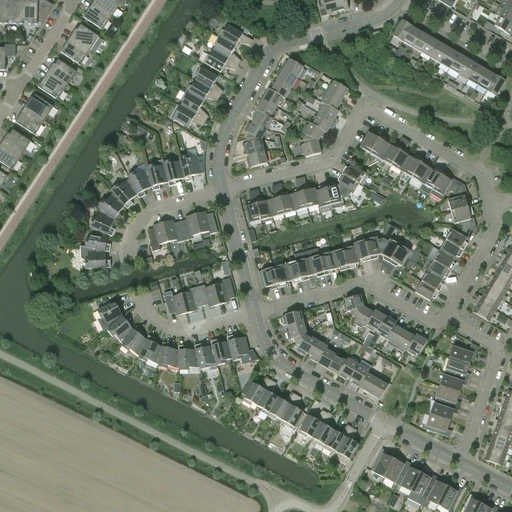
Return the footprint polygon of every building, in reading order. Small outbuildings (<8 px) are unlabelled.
[(22,0),(17,0),(7,0),(7,22),(13,23),(13,25),(22,25),(22,23),(22,0)] [(22,23),(28,23),(28,25),(37,25),(37,23),(42,23),(42,24),(55,5),(54,5),(54,6),(47,2),(46,1),(45,1),(44,1),(42,1),(28,0),(21,0),(22,0),(22,23)] [(95,0),(93,4),(112,17),(121,3),(116,0),(95,0)] [(327,16),(337,13),(334,0),(316,0),(318,7),(324,6),(327,16)] [(334,0),(337,13),(348,10),(345,0),(334,0)] [(448,0),(437,0),(438,1),(451,9),(454,3),(448,0)] [(511,1),(509,0),(504,0),(500,7),(511,13),(511,1)] [(112,17),(93,4),(83,18),(103,31),(112,17)] [(511,13),(500,7),(495,16),(500,18),(510,24),(511,24),(511,21),(511,13)] [(500,18),(494,27),(510,36),(511,32),(511,24),(510,24),(500,18)] [(393,37),(403,43),(411,28),(402,22),(393,37)] [(70,39),(89,52),(99,38),(81,26),(76,34),(74,33),(70,39)] [(222,30),(217,38),(235,48),(238,43),(250,46),(253,41),(227,27),(224,32),(222,30)] [(421,33),(411,28),(403,43),(412,48),(421,33)] [(412,48),(421,53),(430,38),(421,33),(412,48)] [(235,48),(217,38),(213,45),(216,47),(213,52),(238,66),(241,62),(232,53),(235,48)] [(439,44),(430,38),(421,53),(431,59),(439,44)] [(80,66),(89,52),(70,39),(61,53),(80,66)] [(431,59),(440,64),(449,49),(439,44),(431,59)] [(0,71),(5,71),(5,58),(20,58),(20,59),(28,47),(28,46),(27,47),(0,46),(0,71)] [(458,55),(449,49),(440,64),(449,70),(458,55)] [(175,50),(172,55),(179,59),(182,54),(175,50)] [(238,66),(213,52),(210,57),(207,55),(203,63),(220,73),(224,68),(235,71),(238,66)] [(449,70),(459,75),(467,60),(458,55),(449,70)] [(280,69),(297,79),(303,69),(289,60),(287,63),(285,62),(280,69)] [(477,66),(467,60),(459,75),(468,81),(477,66)] [(47,74),(67,87),(76,73),(58,61),(53,69),(51,68),(47,74)] [(468,81),(477,86),(486,71),(477,66),(468,81)] [(198,77),(195,82),(220,97),(223,92),(214,84),(217,79),(200,68),(195,76),(198,77)] [(277,81),(291,90),(297,79),(280,69),(276,77),(279,79),(277,81)] [(495,77),(486,71),(477,86),(486,92),(495,77)] [(67,87),(47,74),(38,88),(58,101),(67,87)] [(495,77),(486,92),(496,97),(505,82),(495,77)] [(291,90),(277,81),(275,84),(273,83),(268,90),(285,100),(291,90)] [(217,102),(220,97),(195,82),(192,87),(189,86),(185,93),(203,104),(206,99),(217,102)] [(325,92),(342,101),(348,91),(334,83),(332,86),(330,84),(325,92)] [(262,101),(276,109),(278,106),(280,108),(285,100),(268,90),(262,101)] [(339,107),(342,101),(325,92),(321,99),(323,101),(322,104),(338,113),(341,109),(339,107)] [(200,109),(203,104),(185,93),(181,101),(183,102),(180,107),(205,122),(208,117),(200,109)] [(25,109),(44,122),(53,108),(35,96),(30,104),(29,103),(25,109)] [(256,111),(273,121),(277,113),(275,112),(276,109),(262,101),(256,111)] [(320,113),(318,116),(335,125),(337,121),(336,119),(335,119),(338,113),(322,104),(317,111),(320,113)] [(203,127),(205,122),(180,107),(177,112),(175,111),(170,118),(188,129),(191,124),(203,127)] [(44,122),(25,109),(16,123),(35,136),(44,122)] [(273,121),(256,111),(252,117),(255,119),(253,123),(267,131),(273,121)] [(314,117),(310,124),(326,134),(329,129),(330,129),(332,130),(335,125),(318,116),(317,118),(314,117)] [(164,120),(161,125),(167,128),(169,123),(164,120)] [(267,131),(253,123),(251,126),(249,124),(244,132),(249,135),(247,139),(261,141),(267,131)] [(306,136),(304,141),(318,143),(321,137),(321,138),(324,138),(326,134),(310,124),(308,127),(305,126),(301,133),(306,136)] [(2,144),(22,157),(31,143),(13,131),(8,139),(6,138),(2,144)] [(359,148),(370,155),(380,137),(376,135),(374,136),(374,137),(368,133),(359,148)] [(385,140),(380,137),(370,155),(380,161),(389,146),(384,143),(384,142),(385,140)] [(261,141),(247,139),(248,144),(242,146),(245,154),(247,154),(248,157),(264,153),(261,141)] [(321,154),(318,143),(304,141),(305,146),(299,147),(301,156),(304,155),(305,158),(321,154)] [(22,157),(2,144),(0,147),(0,162),(12,171),(22,157)] [(380,161),(391,167),(401,149),(397,147),(395,148),(394,149),(389,146),(380,161)] [(405,152),(401,149),(391,167),(401,173),(410,158),(404,155),(405,154),(405,152)] [(264,153),(248,157),(249,160),(246,161),(249,169),(267,164),(264,153)] [(179,159),(180,162),(185,179),(186,183),(192,181),(191,177),(201,175),(197,158),(188,160),(188,157),(179,159)] [(401,173),(411,179),(422,161),(417,159),(415,161),(410,158),(401,173)] [(175,182),(185,179),(180,162),(172,164),(171,161),(163,163),(164,166),(169,183),(168,183),(169,187),(176,186),(175,182)] [(426,164),(422,161),(411,179),(422,185),(431,170),(425,167),(425,166),(426,164)] [(152,188),(153,192),(160,190),(159,186),(168,183),(169,183),(164,166),(156,168),(155,165),(147,168),(148,170),(152,188)] [(342,175),(359,185),(365,174),(350,166),(347,171),(344,170),(342,175)] [(143,192),(152,188),(148,170),(137,176),(135,173),(128,177),(129,180),(129,179),(137,196),(139,199),(145,196),(143,192)] [(422,185),(432,191),(442,173),(438,171),(436,173),(431,170),(422,185)] [(0,190),(8,178),(0,172),(0,190)] [(447,176),(442,173),(432,191),(430,195),(441,201),(447,190),(453,194),(464,186),(453,179),(451,182),(446,179),(446,178),(447,176)] [(353,196),(359,185),(342,175),(339,179),(341,181),(338,186),(348,199),(350,194),(353,196)] [(111,191),(113,193),(125,206),(127,210),(132,205),(130,202),(137,196),(129,179),(129,180),(120,187),(118,185),(111,191)] [(342,200),(348,199),(338,186),(332,188),(332,187),(331,185),(326,187),(331,206),(343,203),(342,200)] [(448,201),(451,213),(470,208),(465,186),(464,186),(453,194),(454,194),(455,199),(448,201)] [(319,209),(331,206),(326,187),(321,188),(321,190),(321,191),(316,192),(315,192),(319,206),(318,206),(319,209)] [(307,209),(318,206),(319,206),(315,192),(316,192),(315,189),(308,191),(307,188),(302,190),(307,209)] [(307,209),(302,190),(297,191),(297,194),(291,196),(296,212),(307,209)] [(119,214),(125,206),(113,193),(105,203),(103,201),(98,208),(100,209),(115,220),(118,222),(122,217),(119,214)] [(83,199),(78,195),(77,194),(74,198),(75,199),(81,203),(83,199)] [(284,215),(296,212),(291,196),(285,197),(284,194),(279,196),(284,215)] [(272,219),(284,215),(279,196),(274,197),(274,200),(268,202),(272,219)] [(261,222),(272,219),(268,202),(262,203),(261,201),(256,202),(261,222)] [(249,225),(261,222),(256,202),(251,203),(251,206),(244,208),(249,225)] [(476,229),(470,208),(451,213),(454,225),(461,223),(462,229),(475,231),(476,229)] [(108,235),(108,236),(112,237),(115,231),(111,229),(115,220),(100,209),(95,221),(93,219),(89,227),(92,228),(108,235)] [(205,213),(195,215),(200,235),(209,232),(210,235),(218,233),(213,214),(206,216),(205,213)] [(186,221),(180,223),(185,242),(192,240),(191,237),(200,235),(195,215),(185,218),(186,221)] [(177,244),(185,242),(180,223),(173,224),(173,221),(163,224),(168,243),(176,241),(177,244)] [(159,245),(168,243),(163,224),(153,227),(154,232),(147,234),(152,253),(160,251),(159,245)] [(106,245),(108,236),(108,235),(92,228),(89,240),(86,240),(85,248),(105,252),(109,253),(110,246),(106,245)] [(452,230),(445,241),(463,251),(466,247),(464,245),(463,245),(466,240),(469,241),(475,231),(462,229),(459,235),(452,230)] [(251,244),(256,242),(253,230),(248,232),(251,244)] [(365,241),(370,261),(375,260),(375,257),(381,255),(383,240),(378,241),(377,238),(365,241)] [(388,243),(383,240),(381,255),(386,258),(385,261),(390,264),(400,246),(389,240),(388,243)] [(358,261),(364,260),(365,262),(370,261),(365,241),(353,245),(354,247),(358,261)] [(460,256),(463,251),(445,241),(439,252),(454,260),(457,255),(458,255),(460,256)] [(400,246),(390,264),(394,266),(396,264),(402,267),(410,252),(400,246)] [(105,252),(85,248),(80,247),(81,259),(85,262),(85,270),(110,269),(110,262),(106,262),(105,252)] [(354,247),(343,250),(348,270),(353,269),(353,266),(359,264),(358,261),(354,247)] [(331,253),(335,270),(341,269),(343,271),(348,270),(343,250),(331,253)] [(511,251),(510,250),(506,256),(504,255),(502,260),(511,265),(511,251)] [(451,266),(454,260),(439,252),(433,262),(451,272),(453,268),(452,266),(451,266)] [(319,256),(325,276),(330,275),(330,272),(329,272),(335,270),(331,253),(319,256)] [(308,260),(312,276),(318,275),(320,278),(325,276),(319,256),(308,260)] [(448,277),(451,272),(433,262),(429,259),(423,270),(427,272),(442,281),(445,276),(446,276),(448,277)] [(296,263),(301,282),(306,281),(306,278),(312,276),(308,260),(296,263)] [(501,265),(497,271),(511,279),(511,265),(502,260),(499,264),(501,265)] [(285,266),(289,282),(295,281),(296,284),(301,282),(296,263),(285,266)] [(273,269),(278,288),(283,287),(283,285),(283,284),(289,282),(285,266),(273,269)] [(258,273),(263,289),(272,287),(273,290),(278,288),(273,269),(258,273)] [(511,285),(511,279),(497,271),(494,277),(492,276),(490,280),(507,291),(511,285)] [(439,286),(442,281),(427,272),(421,283),(439,293),(441,289),(439,287),(439,286)] [(223,284),(214,287),(219,306),(229,303),(228,300),(235,298),(230,279),(222,281),(223,284)] [(504,297),(507,291),(490,280),(487,285),(489,286),(485,292),(504,303),(507,298),(504,297)] [(436,297),(439,293),(421,283),(415,293),(430,302),(433,296),(434,297),(436,297)] [(209,308),(219,306),(214,287),(205,289),(204,286),(197,288),(202,307),(208,305),(209,308)] [(195,309),(202,307),(197,288),(189,290),(190,293),(181,295),(186,314),(196,312),(195,309)] [(177,317),(186,314),(181,295),(173,297),(171,292),(163,294),(168,313),(175,312),(177,317)] [(501,308),(504,303),(485,292),(481,298),(480,297),(477,301),(495,312),(499,306),(501,308)] [(360,296),(345,301),(345,304),(343,305),(345,314),(351,312),(352,317),(363,308),(360,296)] [(104,318),(109,329),(109,330),(123,318),(118,309),(122,307),(119,301),(97,312),(101,320),(104,318)] [(492,318),(495,312),(477,301),(475,306),(476,307),(473,313),(492,324),(495,319),(492,318)] [(365,328),(375,312),(370,309),(369,311),(368,311),(363,308),(352,317),(356,319),(353,324),(361,329),(362,326),(365,328)] [(300,312),(282,317),(284,326),(287,325),(288,328),(303,324),(300,312)] [(377,332),(385,318),(375,312),(365,328),(373,333),(374,330),(377,332)] [(126,315),(123,318),(109,330),(109,329),(107,331),(113,338),(115,336),(123,345),(134,331),(133,331),(127,323),(130,320),(126,315)] [(386,340),(396,324),(385,318),(377,332),(380,333),(378,336),(386,340)] [(303,324),(288,328),(289,331),(286,332),(288,341),(294,339),(295,344),(307,335),(303,324)] [(400,326),(396,324),(386,340),(389,342),(387,344),(395,349),(405,332),(399,329),(400,326)] [(136,327),(133,331),(134,331),(123,345),(121,347),(128,352),(130,350),(139,357),(140,358),(147,341),(139,335),(141,332),(136,327)] [(405,332),(395,349),(402,353),(404,351),(407,352),(416,336),(412,333),(410,335),(405,332)] [(307,335),(295,344),(299,347),(296,352),(304,356),(306,354),(309,355),(317,341),(307,335)] [(427,342),(416,336),(407,352),(414,357),(416,354),(419,356),(427,342)] [(140,358),(139,357),(138,360),(146,363),(147,361),(159,365),(162,348),(153,344),(155,340),(149,337),(147,341),(140,358)] [(227,338),(228,342),(233,359),(232,359),(233,362),(241,360),(241,357),(249,355),(245,338),(234,341),(233,337),(227,338)] [(224,361),(232,359),(233,359),(228,342),(218,345),(217,341),(211,343),(212,347),(216,364),(217,367),(225,364),(224,361)] [(317,341),(309,355),(311,357),(310,360),(317,364),(327,348),(317,341)] [(163,344),(162,348),(159,365),(158,368),(167,370),(167,367),(179,369),(179,351),(169,349),(170,345),(163,344)] [(208,366),(216,364),(212,347),(202,349),(201,345),(194,347),(195,351),(196,351),(200,368),(201,371),(209,369),(208,366)] [(454,345),(449,359),(467,365),(470,357),(476,359),(478,353),(464,348),(454,345)] [(188,369),(200,368),(196,351),(195,351),(185,351),(185,347),(178,347),(179,351),(179,369),(179,372),(188,372),(188,369)] [(327,348),(317,364),(328,370),(336,356),(333,355),(335,352),(327,348)] [(336,356),(328,370),(338,376),(348,360),(340,355),(339,358),(336,356)] [(102,356),(99,361),(106,365),(109,360),(102,356)] [(464,373),(467,365),(449,359),(445,373),(468,381),(470,375),(464,373)] [(348,360),(338,376),(346,381),(347,378),(350,380),(358,366),(348,360)] [(358,366),(350,380),(353,381),(351,384),(359,388),(369,372),(358,366)] [(376,376),(369,372),(359,388),(369,394),(377,380),(374,379),(376,376)] [(466,387),(468,381),(445,373),(440,387),(458,393),(460,385),(466,387)] [(257,407),(272,382),(267,379),(258,387),(253,384),(243,402),(250,406),(252,404),(257,407)] [(377,380),(369,394),(380,401),(390,384),(382,379),(380,382),(377,380)] [(268,417),(278,399),(273,396),(276,384),(272,382),(257,407),(262,410),(260,412),(268,417)] [(455,402),(458,393),(440,387),(435,402),(459,410),(461,404),(455,402)] [(504,398),(502,403),(511,406),(511,393),(508,392),(506,399),(504,398)] [(282,421),(296,396),(292,393),(283,402),(278,399),(268,417),(275,421),(277,418),(282,421)] [(296,396),(282,421),(286,424),(285,427),(293,431),(303,413),(298,410),(301,399),(296,396)] [(457,416),(459,410),(435,402),(430,416),(448,422),(451,414),(457,416)] [(511,406),(502,403),(500,408),(502,408),(500,415),(511,418),(511,406)] [(312,439),(327,414),(322,411),(314,420),(308,416),(298,434),(306,439),(308,436),(312,439)] [(323,449),(334,431),(329,428),(332,417),(327,414),(312,439),(309,445),(314,447),(316,445),(323,449)] [(496,421),(494,426),(511,431),(511,418),(500,415),(498,422),(496,421)] [(445,430),(448,422),(430,416),(425,430),(435,434),(435,433),(449,438),(451,432),(445,430)] [(334,459),(352,428),(347,426),(339,434),(334,431),(323,449),(331,453),(329,456),(334,459)] [(495,431),(492,438),(511,444),(511,438),(511,439),(511,437),(511,431),(494,426),(493,430),(495,431)] [(345,469),(347,470),(350,465),(348,464),(359,446),(354,443),(357,431),(352,428),(334,459),(347,466),(345,469)] [(488,444),(487,449),(506,455),(508,449),(511,450),(511,447),(511,444),(492,438),(490,444),(488,444)] [(504,462),(506,455),(487,449),(485,453),(487,454),(484,461),(505,468),(507,463),(504,462)] [(384,479),(393,462),(385,458),(388,453),(382,450),(375,463),(375,462),(370,472),(384,479)] [(401,466),(393,462),(384,479),(397,486),(409,463),(403,461),(401,466)] [(409,463),(397,486),(411,492),(422,470),(416,467),(415,469),(413,468),(414,466),(409,463)] [(428,473),(422,470),(411,492),(407,499),(421,506),(435,477),(430,474),(429,476),(427,475),(428,473)] [(430,502),(437,506),(446,489),(438,485),(441,480),(435,477),(421,506),(426,509),(430,502)] [(454,493),(446,489),(437,506),(449,511),(451,511),(456,504),(462,491),(457,488),(454,493)] [(477,511),(481,507),(473,503),(476,498),(470,495),(463,508),(463,507),(460,511),(477,511)] [(389,507),(399,510),(402,501),(392,497),(389,507)]
